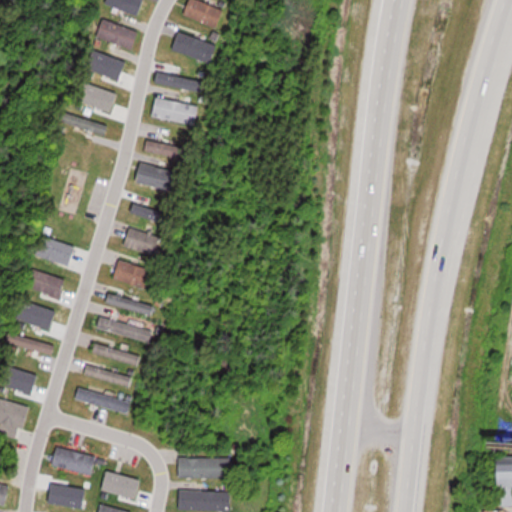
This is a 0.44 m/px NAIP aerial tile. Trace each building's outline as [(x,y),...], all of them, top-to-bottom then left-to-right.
[(217,27),(225,10),(204,0),(190,0),(185,12),(217,27)] [(136,46),(140,28),(104,19),(100,37),(136,46)] [(212,61),(218,44),(180,30),(174,48),(212,61)] [(110,124),(64,110),(62,120),(107,133),(110,124)] [(145,149),(192,159),(195,147),(148,138),(145,149)] [(163,236),(132,225),(126,244),(156,254),(163,236)] [(115,276),(149,287),(155,269),(121,258),(115,276)] [(154,315),(156,305),(110,291),(107,301),(154,315)] [(99,328),(151,339),(154,328),(102,317),(99,328)] [(142,354),(98,341),(95,351),(139,364),(142,354)] [(87,373),(130,384),(133,375),(89,364),(87,373)] [(78,396),(119,409),(122,399),(81,386),(78,396)] [(30,404),(0,395),(0,421),(4,422),(1,433),(20,439),(30,404)] [(99,456),(59,445),(54,464),(94,475),(99,456)] [(179,456),(179,477),(232,477),(232,456),(179,456)] [(495,505),(511,505),(511,458),(500,459),(500,483),(495,483),(495,505)] [(0,503),(6,505),(11,485),(0,482),(0,503)] [(133,511),(103,503),(100,511),(133,511)]
